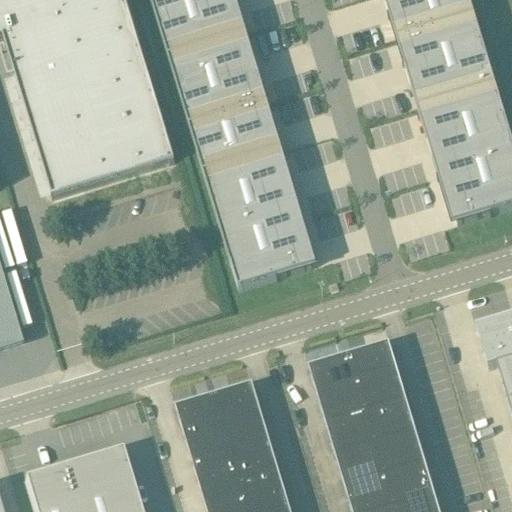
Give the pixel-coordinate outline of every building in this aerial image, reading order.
[(0,0),(0,42),(3,42),(48,189),(52,203),(164,168),(169,167),(175,166),(124,0),(0,0)] [(149,0),(238,294),(311,272),(316,270),(312,257),(282,158),(281,154),(268,112),(266,106),(247,42),(245,36),(234,0),(149,0)] [(383,0),(396,41),(397,47),(417,111),(418,117),(448,216),(452,229),(452,230),(457,228),(511,211),(511,144),(468,0),(383,0)] [(0,351),(24,344),(0,265),(0,351)] [(336,285),(329,288),(331,295),(338,292),(336,285)] [(497,370),(511,365),(511,331),(509,322),(476,332),(488,373),(497,370)] [(360,397),(400,385),(389,347),(349,359),(360,397)] [(320,409),(360,397),(349,359),(309,371),(320,409)] [(511,365),(497,370),(507,405),(511,404),(511,365)] [(400,385),(360,397),(372,436),(412,424),(400,385)] [(252,388),(228,395),(214,400),(223,431),(261,419),(252,388)] [(372,436),(360,397),(320,409),(331,448),(372,436)] [(214,400),(195,405),(175,411),(185,442),(223,431),(214,400)] [(223,431),(232,461),(271,450),(261,419),(223,431)] [(372,436),(381,466),(421,454),(412,424),(372,436)] [(194,473),(232,461),(223,431),(185,442),(194,473)] [(381,466),(372,436),(331,448),(341,478),(381,466)] [(232,461),(241,492),(280,480),(271,450),(232,461)] [(138,511),(121,454),(24,483),(32,511),(138,511)] [(421,454),(381,466),(390,497),(430,485),(421,454)] [(203,503),(241,492),(232,461),(194,473),(203,503)] [(390,497),(381,466),(341,478),(350,509),(390,497)] [(241,492),(247,511),(284,511),(289,511),(280,480),(241,492)] [(390,497),(394,511),(438,511),(430,485),(390,497)] [(205,511),(247,511),(241,492),(203,503),(205,511)] [(394,511),(390,497),(350,509),(350,511),(394,511)]
